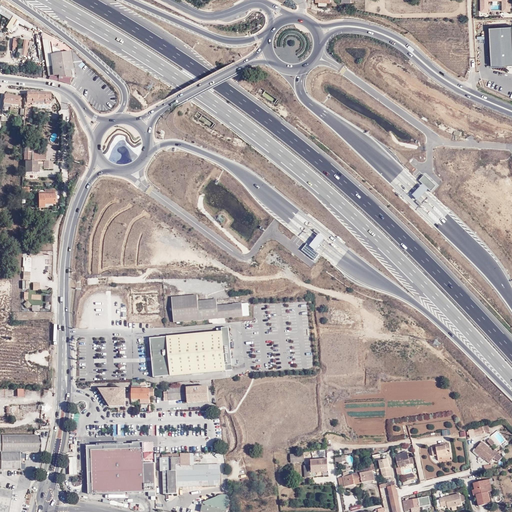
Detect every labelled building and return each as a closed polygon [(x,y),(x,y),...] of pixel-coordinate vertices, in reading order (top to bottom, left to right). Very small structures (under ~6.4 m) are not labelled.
[(502,0),(503,10),(510,9),(509,0),(481,0),(481,6),(489,6),(488,0),(502,0)] [(30,30),(33,24),(0,5),(0,13),(10,19),(5,27),(13,31),(18,23),(30,30)] [(511,28),(511,26),(489,27),(491,65),(511,64),(511,28)] [(42,39),(49,85),(50,85),(53,84),(52,77),(58,77),(58,78),(71,79),(70,71),(73,70),(71,53),(54,56),(52,56),(50,42),(42,39)] [(52,104),(52,93),(43,92),(35,92),(27,92),(27,93),(23,93),(23,103),(34,103),(34,102),(46,102),(46,104),(52,104)] [(10,106),(11,104),(17,105),(18,97),(4,95),(2,109),(9,111),(10,106)] [(25,152),(34,152),(34,149),(31,149),(32,144),(30,144),(30,141),(26,141),(26,144),(25,144),(25,152)] [(495,155),(497,155),(497,160),(510,159),(509,150),(494,151),(495,155)] [(34,152),(25,152),(25,161),(46,161),(46,153),(34,152)] [(40,169),(43,169),(53,169),(53,162),(43,162),(43,165),(40,165),(40,167),(37,166),(37,162),(26,162),(25,173),(37,173),(39,173),(40,169)] [(54,205),(54,191),(45,191),(45,193),(45,196),(38,195),(38,209),(45,209),(45,205),(54,205)] [(22,216),(13,216),(13,225),(22,225),(22,216)] [(243,313),(243,301),(219,303),(218,297),(199,299),(199,293),(173,295),(175,320),(243,313)] [(23,304),(26,308),(31,304),(27,300),(23,304)] [(45,333),(45,324),(11,325),(11,333),(45,333)] [(223,340),(222,330),(150,337),(154,376),(233,370),(229,340),(228,340),(223,340)] [(187,401),(186,387),(168,389),(168,393),(169,402),(187,401)] [(210,387),(188,389),(189,400),(210,399),(210,387)] [(125,389),(99,389),(110,406),(126,406),(125,389)] [(132,399),(150,399),(150,396),(150,389),(142,389),(137,389),(132,389),(132,399)] [(483,434),(481,427),(475,429),(477,436),(483,434)] [(0,437),(0,471),(20,471),(20,455),(40,454),(40,437),(30,437),(0,437)] [(89,494),(149,492),(149,496),(156,496),(155,463),(143,463),(143,454),(143,444),(140,444),(140,443),(133,443),(133,445),(87,446),(89,494)] [(483,443),(476,451),(481,455),(486,460),(490,464),(496,456),(500,452),(496,449),(493,452),(483,443)] [(442,457),(452,455),(450,445),(445,446),(445,444),(441,445),(441,446),(436,447),(436,449),(432,450),(433,457),(437,456),(438,461),(442,460),(442,457)] [(414,463),(412,451),(395,454),(398,467),(414,463)] [(154,452),(144,452),(144,461),(154,460),(154,452)] [(192,467),(191,453),(169,454),(169,458),(161,458),(161,470),(164,469),(165,494),(179,494),(178,488),(220,486),(220,465),(196,466),(192,467)] [(304,455),(292,454),(291,462),(304,462),(304,455)] [(77,456),(69,457),(70,469),(70,475),(78,474),(77,463),(77,456)] [(313,465),(313,472),(330,472),(329,460),(313,461),(313,465)] [(351,477),(345,479),(340,480),(342,488),(346,487),(355,485),(373,482),(371,473),(376,472),(373,460),(370,460),(371,468),(356,471),(357,474),(354,475),(354,477),(351,477)] [(388,461),(381,462),(385,478),(392,477),(390,469),(388,461)] [(490,496),(487,481),(475,484),(476,490),(477,495),(480,506),(492,504),(490,496)] [(401,511),(398,495),(396,487),(389,489),(394,511),(401,511)] [(0,511),(10,511),(14,493),(0,490),(0,511)] [(201,511),(228,511),(231,501),(231,498),(229,492),(223,492),(221,492),(205,499),(201,511)] [(461,494),(441,499),(443,506),(447,505),(446,502),(448,502),(449,507),(463,503),(462,500),(467,499),(465,493),(461,494)] [(430,496),(419,498),(420,508),(432,505),(430,496)] [(420,508),(419,498),(409,501),(409,503),(405,504),(406,511),(420,508)] [(197,502),(187,507),(189,511),(193,511),(200,509),(197,502)]
